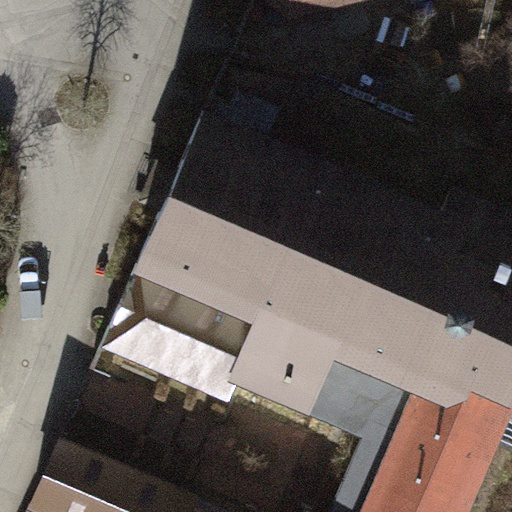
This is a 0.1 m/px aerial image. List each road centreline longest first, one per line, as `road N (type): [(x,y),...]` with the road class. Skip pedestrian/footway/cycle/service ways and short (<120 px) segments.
road 1 (residential): [(87,232),(17,27),(76,0)]
road 2 (residential): [(87,232),(171,0)]
road 3 (residential): [(0,461),(87,232)]
